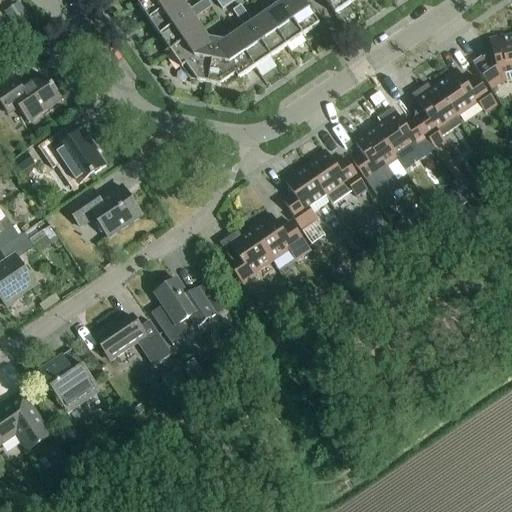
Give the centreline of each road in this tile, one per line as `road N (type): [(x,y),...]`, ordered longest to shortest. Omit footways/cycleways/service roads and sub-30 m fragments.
road 1 (residential): [(234,137),(208,211),(0,353)]
road 2 (unclassified): [(234,137),(272,130),(466,0)]
road 3 (unclassified): [(50,0),(138,108),(172,125),(234,137)]
